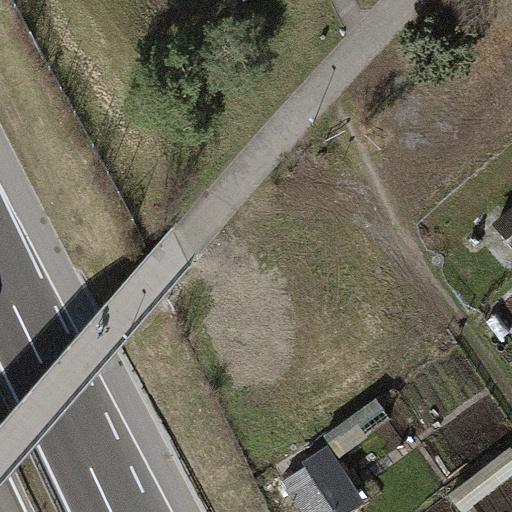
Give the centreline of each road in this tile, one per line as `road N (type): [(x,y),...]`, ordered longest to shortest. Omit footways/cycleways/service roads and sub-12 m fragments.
road 1 (residential): [(0,458),(407,0)]
road 2 (motorway): [(113,511),(0,271)]
